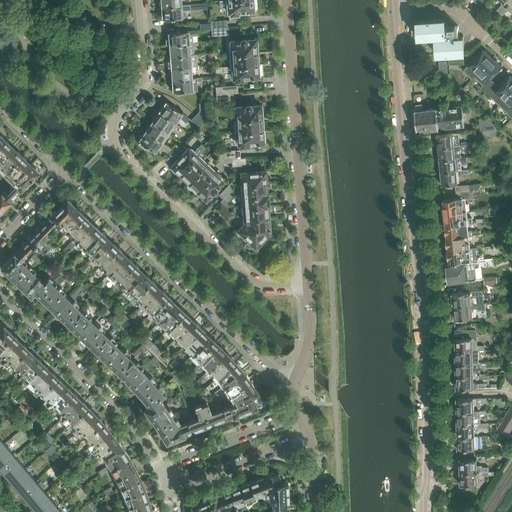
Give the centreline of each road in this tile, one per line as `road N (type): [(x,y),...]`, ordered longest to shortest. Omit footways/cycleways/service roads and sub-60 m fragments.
road 1 (residential): [(422,511),(425,330),(393,11)]
road 2 (residential): [(307,281),(266,286),(246,277),(121,155),(116,122),(145,72),(140,0)]
road 3 (residential): [(293,384),(63,172)]
road 4 (residential): [(286,0),(307,281)]
road 5 (residential): [(0,291),(114,403),(158,467)]
road 6 (residential): [(167,490),(309,434)]
road 7 (residential): [(298,411),(158,467)]
road 8 (residential): [(393,11),(451,12),(511,63)]
